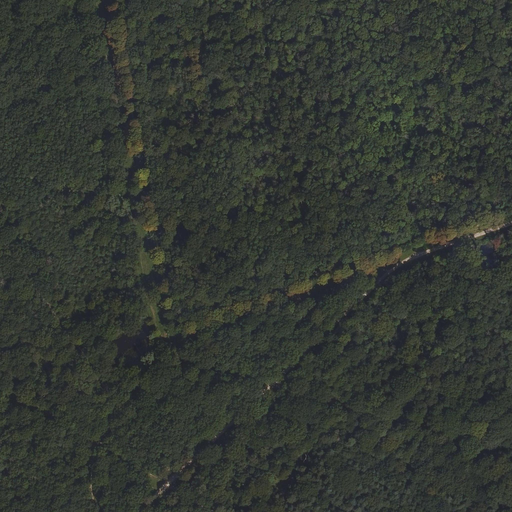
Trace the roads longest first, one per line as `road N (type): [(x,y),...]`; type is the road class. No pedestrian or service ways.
road 1 (track): [(131,511),(397,261),(511,222)]
road 2 (unknown): [(147,362),(511,452)]
road 3 (track): [(217,511),(95,439)]
